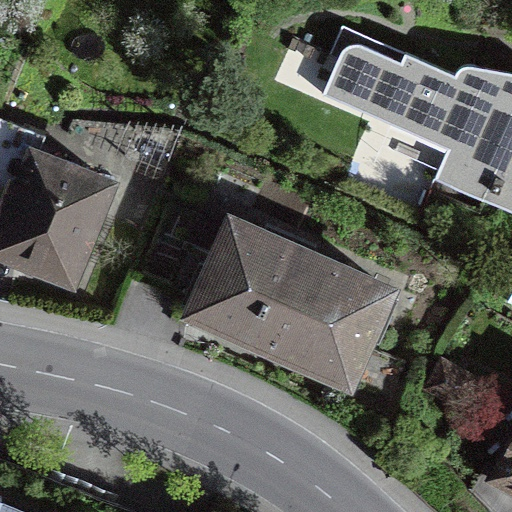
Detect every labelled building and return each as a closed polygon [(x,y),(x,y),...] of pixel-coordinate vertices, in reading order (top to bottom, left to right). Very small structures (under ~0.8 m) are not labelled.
[(511,212),(511,71),(473,64),(462,65),(457,69),(453,74),(404,53),(400,61),(372,49),(371,50),(363,44),(352,45),(346,49),(342,54),(324,96),(447,150),(435,179),(511,212)] [(0,236),(0,251),(71,279),(109,182),(36,154),(44,135),(0,117),(0,177),(14,183),(1,216),(7,219),(0,236)] [(194,312),(346,378),(386,289),(233,222),(194,312)] [(441,361),(425,390),(428,391),(430,387),(459,403),(473,378),(441,361)] [(511,511),(511,459),(505,472),(487,463),(471,493),(488,511),(511,511)] [(0,511),(22,511),(0,503),(0,500),(2,496),(0,495),(0,511)]
